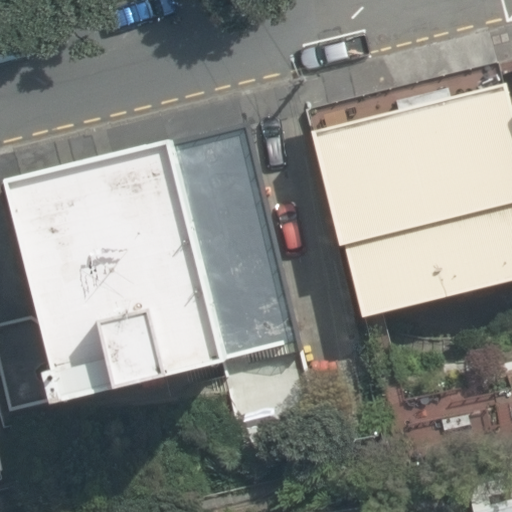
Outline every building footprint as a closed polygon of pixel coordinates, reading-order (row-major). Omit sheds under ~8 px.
[(511,89),(503,54),(306,104),(341,240),(346,239),(365,313),(511,275),(511,89)] [(244,124),(171,144),(224,359),(303,339),(244,124)] [(224,359),(171,144),(15,183),(54,341),(41,344),(55,400),(224,359)] [(0,375),(0,464),(21,459),(0,375)] [(511,511),(511,489),(474,499),(477,511),(511,511)]
